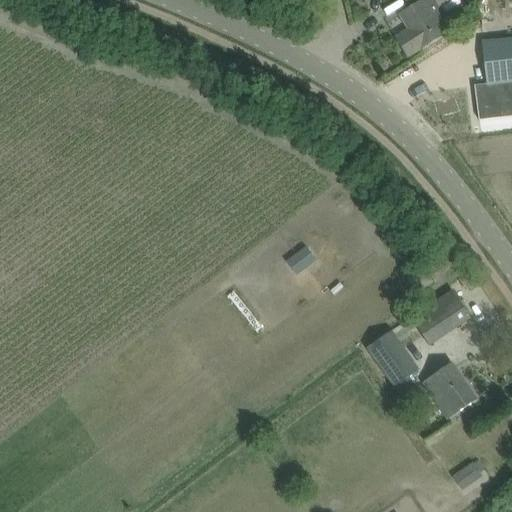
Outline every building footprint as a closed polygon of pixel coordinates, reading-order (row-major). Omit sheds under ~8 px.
[(424,0),(400,16),(412,35),(399,43),(408,57),(445,34),(442,29),(452,23),(442,6),(450,0),(424,0)] [(487,85),(475,87),(479,121),(499,119),(511,117),(511,39),(482,43),(487,85)] [(453,292),(436,303),(411,320),(429,346),(471,319),(453,292)] [(392,330),(367,350),(399,395),(413,385),(409,378),(420,371),(392,330)] [(424,382),(449,420),(476,402),(451,365),(424,382)] [(488,462),(466,475),(479,495),(500,481),(488,462)]
